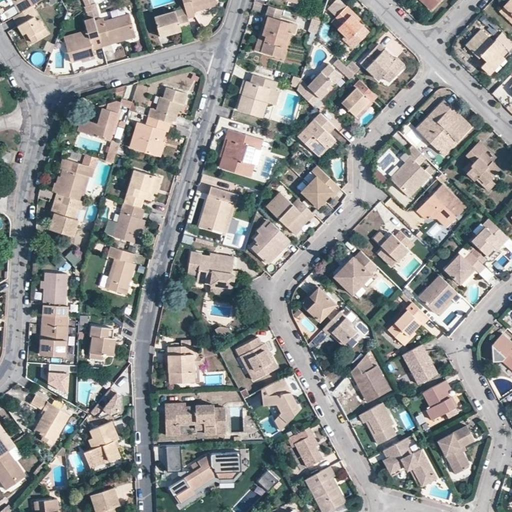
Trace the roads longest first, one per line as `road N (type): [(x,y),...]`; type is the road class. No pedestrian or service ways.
road 1 (residential): [(442,63),(358,150),(359,201),(285,279),(277,298),(281,321),(382,511)]
road 2 (residential): [(225,40),(142,345),(148,511)]
road 3 (residential): [(511,286),(463,348),(499,441),(481,511)]
road 4 (residential): [(225,40),(76,82),(50,98)]
road 5 (residential): [(22,201),(10,347),(0,374)]
